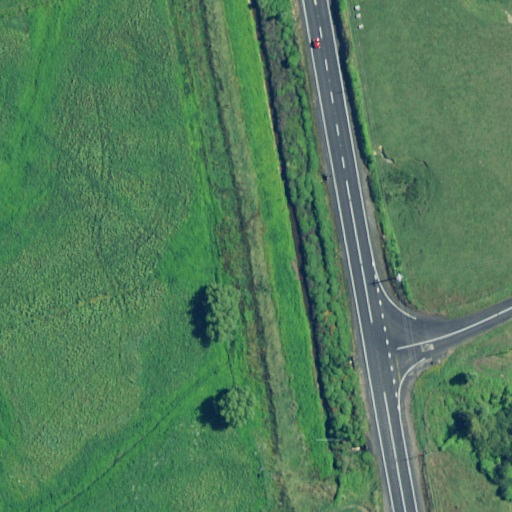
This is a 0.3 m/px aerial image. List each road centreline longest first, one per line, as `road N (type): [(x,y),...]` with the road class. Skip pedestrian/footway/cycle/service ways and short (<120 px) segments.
road 1 (primary): [(310,0),(378,354)]
road 2 (primary): [(378,354),(405,511)]
road 3 (unclassified): [(378,354),(511,308)]
